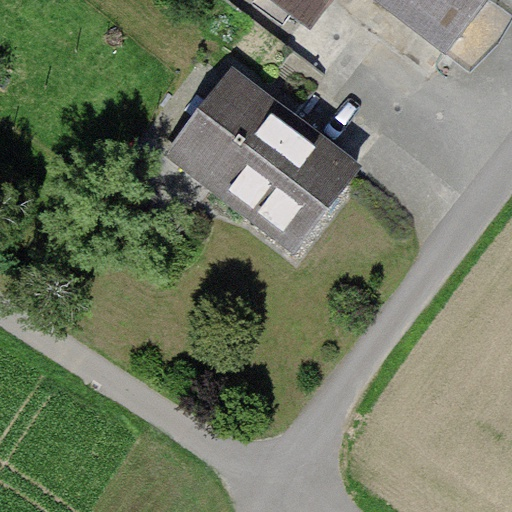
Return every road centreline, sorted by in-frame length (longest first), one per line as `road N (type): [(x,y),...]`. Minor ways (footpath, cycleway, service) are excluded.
road 1 (track): [(511,192),(267,511)]
road 2 (track): [(308,511),(0,308)]
